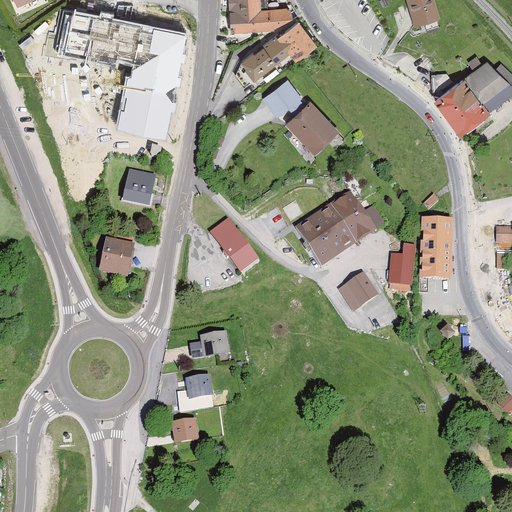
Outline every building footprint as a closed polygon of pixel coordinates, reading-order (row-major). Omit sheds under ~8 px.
[(240,36),(275,29),(292,17),(288,9),(270,11),(267,0),(232,0),(233,5),(240,36)] [(437,21),(431,0),(407,0),(415,27),(437,21)] [(67,9),(58,51),(97,59),(97,61),(134,68),(123,126),(160,133),(165,106),(170,107),(181,50),(178,49),(181,33),(67,9)] [(297,23),(281,34),(298,58),(314,46),(297,23)] [(243,61),(253,75),(290,49),(291,50),(297,58),(298,58),(281,34),(266,45),(266,46),(256,53),(255,52),(243,61)] [(267,68),(291,50),(290,49),(253,75),(255,78),(256,78),(267,69),(267,68)] [(481,55),(471,59),(475,67),(484,62),(481,55)] [(511,85),(491,58),(438,99),(461,131),(511,91),(511,85)] [(255,78),(253,75),(243,61),(236,74),(245,85),(255,78)] [(309,139),(307,141),(317,151),(337,131),(309,102),(304,106),(299,101),(300,99),(286,81),(264,97),(279,115),(290,107),(296,114),(289,121),(297,131),(300,129),(309,139)] [(297,131),(307,141),(309,139),(300,129),(297,131)] [(150,154),(149,158),(156,159),(158,151),(151,150),(150,154)] [(157,181),(133,176),(127,201),(151,207),(157,181)] [(346,199),(333,207),(355,241),(374,230),(375,232),(377,231),(375,229),(383,224),(373,208),(364,213),(351,193),(350,193),(348,190),(342,193),(346,199)] [(439,200),(434,194),(423,204),(428,209),(439,200)] [(321,264),(355,241),(333,207),(299,229),(297,227),(296,228),(321,267),(323,266),(321,264)] [(228,220),(211,232),(240,270),(257,258),(228,220)] [(450,280),(452,223),(426,222),(423,279),(450,280)] [(511,227),(499,226),(498,242),(511,242),(511,227)] [(124,233),(111,231),(104,269),(126,274),(126,271),(127,265),(131,266),(132,260),(129,259),(130,251),(134,236),(124,233)] [(511,246),(499,246),(499,270),(511,270),(511,246)] [(414,248),(404,247),(403,259),(391,258),(389,285),(411,287),(414,248)] [(377,294),(370,283),(364,273),(347,285),(360,306),(377,294)] [(192,357),(228,352),(225,333),(202,337),(202,342),(190,344),(192,357)] [(190,398),(212,394),(209,376),(188,379),(189,388),(189,389),(190,398)] [(213,405),(212,394),(190,398),(189,389),(177,391),(180,411),(185,410),(213,405)] [(511,407),(511,399),(508,395),(499,404),(507,412),(511,407)] [(194,419),(172,423),(175,441),(196,438),(194,419)]
